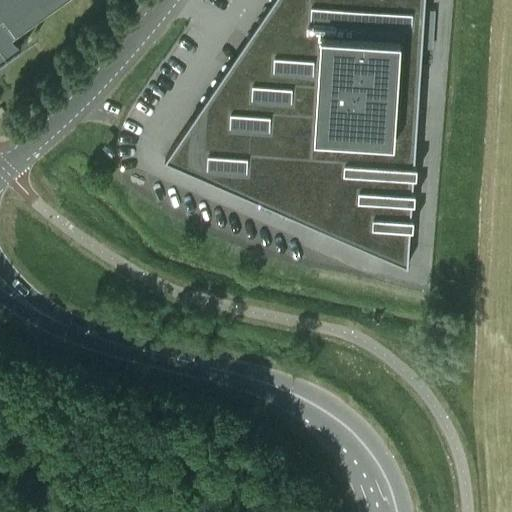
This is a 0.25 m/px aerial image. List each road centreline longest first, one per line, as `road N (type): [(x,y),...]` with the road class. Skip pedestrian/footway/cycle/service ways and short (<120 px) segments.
road 1 (unknown): [(189,0),(215,25),(140,150),(151,180),(400,282),(408,278),(420,210),(441,0)]
road 2 (tertiary): [(386,511),(372,461),(336,419),(111,347),(55,323),(0,283)]
road 3 (unclassified): [(0,175),(165,0)]
